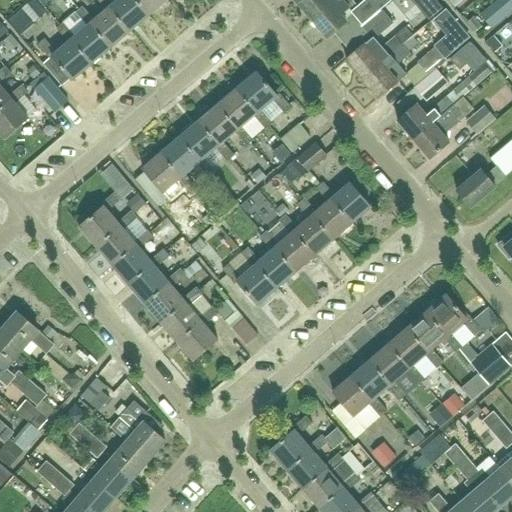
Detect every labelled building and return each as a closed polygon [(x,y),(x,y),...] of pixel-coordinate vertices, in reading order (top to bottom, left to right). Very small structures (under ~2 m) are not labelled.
[(27,0),(26,3),(39,12),(46,2),(43,0),(27,0)] [(116,0),(112,4),(108,0),(95,0),(105,10),(108,7),(129,32),(148,16),(134,0),(116,0)] [(134,0),(148,16),(166,0),(134,0)] [(294,0),(311,19),(331,2),(329,0),(294,0)] [(332,0),(331,2),(311,19),(327,38),(347,21),(341,14),(354,3),(351,0),(332,0)] [(362,24),(390,0),(365,0),(352,12),(362,24)] [(435,0),(413,0),(430,19),(443,9),(435,0)] [(491,29),(511,11),(511,0),(498,0),(480,15),(491,29)] [(93,20),(83,8),(76,14),(86,26),(89,23),(110,48),(129,32),(108,7),(105,10),(93,20)] [(433,20),(447,36),(456,47),(467,37),(445,11),(433,20)] [(360,80),(401,46),(411,38),(404,30),(394,39),(394,38),(380,50),(374,42),(392,26),(380,13),(362,29),(371,41),(365,45),(364,44),(344,61),(360,80)] [(70,39),(91,64),(110,48),(89,23),(86,26),(74,36),(64,24),(57,30),(67,42),(70,39)] [(55,52),(45,40),(38,46),(50,60),(44,65),(62,88),(71,80),(72,81),(91,64),(70,39),(67,42),(55,52)] [(470,41),(457,51),(467,62),(474,71),(487,61),(470,41)] [(397,83),(389,73),(409,56),(401,46),(360,80),(376,100),(397,83)] [(426,75),(444,59),(434,48),(417,63),(426,75)] [(4,65),(0,68),(0,107),(10,99),(7,95),(0,86),(0,80),(10,72),(4,65)] [(395,122),(412,141),(461,100),(460,99),(489,75),(482,67),(453,91),(426,116),(416,104),(395,122)] [(280,93),(277,96),(256,71),(237,88),(258,113),(261,110),(273,100),(285,114),(292,108),(280,93)] [(425,103),(445,86),(434,73),(414,91),(425,103)] [(46,78),(34,89),(54,112),(66,102),(46,78)] [(10,99),(0,107),(0,133),(4,138),(27,118),(13,103),(26,91),(20,84),(7,95),(10,99)] [(239,129),(243,126),(254,116),(266,130),(273,124),(261,110),(258,113),(237,88),(218,104),(239,129)] [(442,136),(471,111),(461,100),(412,141),(428,160),(448,143),(442,136)] [(247,146),(254,140),(243,126),(239,129),(218,104),(199,120),(220,145),(224,142),(235,132),(247,146)] [(474,136),(493,120),(483,108),(464,124),(474,136)] [(235,156),(224,142),(220,145),(199,120),(180,136),(202,161),(204,159),(216,148),(228,162),(235,156)] [(292,152),(310,137),(298,124),(280,139),(292,152)] [(180,136),(162,152),(183,177),(185,175),(197,165),(208,178),(216,172),(204,159),(202,161),(180,136)] [(495,186),(511,171),(511,140),(490,159),(497,167),(487,175),(481,169),(456,190),(470,208),(495,187),(495,186)] [(325,154),(314,142),(296,157),(307,170),(325,154)] [(197,188),(185,175),(183,177),(162,152),(142,168),(159,188),(149,197),(157,206),(167,198),(163,193),(178,181),(190,194),(197,188)] [(330,199),(351,224),(371,207),(349,182),(334,195),(322,182),(315,188),(327,201),(330,199)] [(119,223),(109,212),(122,201),(115,194),(103,205),(79,226),(95,246),(120,225),(119,223)] [(311,215),(333,240),(351,224),(330,199),(327,201),(315,211),(304,198),(297,204),(308,218),(311,215)] [(95,246),(111,265),(136,244),(135,243),(125,231),(138,220),(131,213),(119,223),(120,225),(95,246)] [(311,215),(308,218),(296,228),(285,215),(278,221),(290,234),(292,231),(314,256),(333,240),(311,215)] [(274,247),(295,272),(314,256),(292,231),(290,234),(278,244),(268,233),(261,239),(270,250),(274,247)] [(111,265),(128,284),(152,263),(151,261),(141,250),(154,239),(148,232),(135,243),(136,244),(111,265)] [(511,232),(497,245),(509,259),(511,257),(511,256),(511,232)] [(255,264),(276,288),(295,272),(274,247),(270,250),(259,261),(249,249),(242,255),(252,267),(255,264)] [(169,282),(166,279),(157,269),(170,258),(164,251),(151,261),(152,263),(128,284),(144,303),(169,282)] [(390,254),(362,267),(370,283),(398,270),(390,254)] [(255,264),(252,267),(240,277),(231,265),(223,272),(236,286),(239,284),(257,305),(276,288),(255,264)] [(180,268),(166,279),(169,282),(144,303),(160,322),(185,301),(182,298),(172,286),(186,275),(180,268)] [(196,287),(182,298),(185,301),(160,322),(176,341),(201,320),(198,317),(188,305),(202,294),(196,287)] [(260,331),(231,294),(218,304),(247,341),(260,331)] [(448,336),(451,333),(463,323),(474,337),(482,330),(468,314),(465,316),(446,294),(427,311),(448,336)] [(212,306),(198,317),(201,320),(176,341),(193,360),(217,339),(205,324),(218,313),(212,306)] [(429,352),(432,349),(444,339),(456,353),(463,347),(451,333),(448,336),(427,311),(408,327),(429,352)] [(17,312),(0,332),(22,350),(30,340),(46,354),(54,345),(49,341),(40,334),(38,331),(17,312)] [(56,333),(48,325),(40,334),(49,341),(56,333)] [(410,368),(413,365),(425,355),(437,369),(444,363),(432,349),(429,352),(408,327),(389,343),(410,368)] [(0,332),(0,331),(0,364),(5,369),(22,350),(0,332)] [(392,384),(395,382),(406,372),(418,385),(425,379),(413,365),(410,368),(389,343),(370,359),(392,384)] [(470,363),(488,385),(510,367),(492,345),(470,363)] [(373,400),(376,398),(387,388),(399,401),(406,395),(395,382),(392,384),(370,359),(351,375),(373,400)] [(0,380),(7,386),(10,383),(10,382),(14,377),(5,369),(0,364),(0,380)] [(442,368),(433,374),(443,392),(453,386),(442,368)] [(19,372),(14,377),(10,382),(10,383),(23,394),(32,384),(19,372)] [(373,400),(351,375),(332,392),(353,417),(369,404),(380,417),(388,411),(376,398),(373,400)] [(81,396),(90,404),(105,386),(96,378),(81,396)] [(37,406),(46,395),(32,384),(23,394),(37,406)] [(444,401),(459,413),(469,401),(455,389),(444,401)] [(25,400),(16,411),(38,430),(47,420),(25,400)] [(119,418),(134,432),(126,441),(148,460),(165,441),(156,433),(162,426),(134,401),(119,418)] [(494,435),(505,426),(493,412),(482,422),(494,435)] [(306,418),(291,431),(291,432),(270,450),(286,470),(311,449),(309,448),(300,436),(312,425),(306,418)] [(13,433),(0,421),(0,440),(4,444),(13,433)] [(69,435),(83,447),(93,436),(79,424),(69,435)] [(505,449),(511,443),(511,434),(505,426),(494,435),(505,449)] [(83,447),(97,459),(106,448),(93,436),(83,447)] [(286,470),(302,489),(327,468),(325,467),(316,455),(328,444),(322,437),(309,448),(311,449),(286,470)] [(386,437),(372,447),(385,465),(400,455),(386,437)] [(0,459),(10,467),(19,456),(23,451),(8,439),(0,449),(0,459)] [(126,441),(110,460),(132,479),(148,460),(126,441)] [(454,445),(443,455),(455,468),(466,459),(454,445)] [(511,451),(496,465),(500,469),(511,483),(511,451)] [(341,485),(354,475),(338,456),(325,467),(327,468),(302,489),(318,508),(343,487),(341,485)] [(399,476),(407,486),(429,466),(421,457),(399,476)] [(462,502),(471,511),(493,511),(499,507),(481,485),(489,479),(481,469),(478,472),(466,459),(455,468),(467,482),(463,485),(471,494),(462,502)] [(110,460),(93,479),(115,498),(132,479),(110,460)] [(46,463),(36,474),(50,485),(59,474),(46,463)] [(481,485),(499,507),(511,495),(511,483),(500,469),(489,479),(481,485)] [(64,511),(93,511),(77,498),(70,491),(74,487),(59,474),(50,485),(63,497),(61,499),(69,506),(64,511)] [(318,508),(321,511),(352,511),(359,506),(358,505),(348,493),(360,482),(354,475),(341,485),(343,487),(318,508)] [(93,479),(77,498),(93,511),(102,511),(115,498),(93,479)] [(359,506),(352,511),(365,511),(377,502),(371,495),(358,505),(359,506)] [(438,495),(430,502),(438,511),(471,511),(462,502),(451,511),(438,495)]
